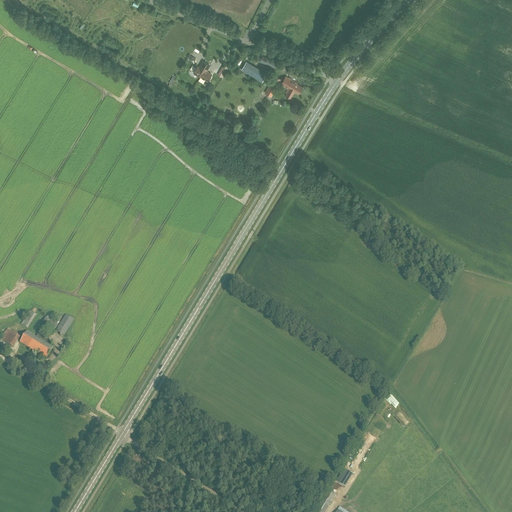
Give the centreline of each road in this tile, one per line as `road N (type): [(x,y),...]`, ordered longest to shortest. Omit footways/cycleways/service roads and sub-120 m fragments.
road 1 (secondary): [(121,434),(337,80)]
road 2 (unclassified): [(337,80),(144,0)]
road 3 (unclassified): [(244,511),(121,434)]
road 4 (unclassified): [(121,434),(4,355)]
